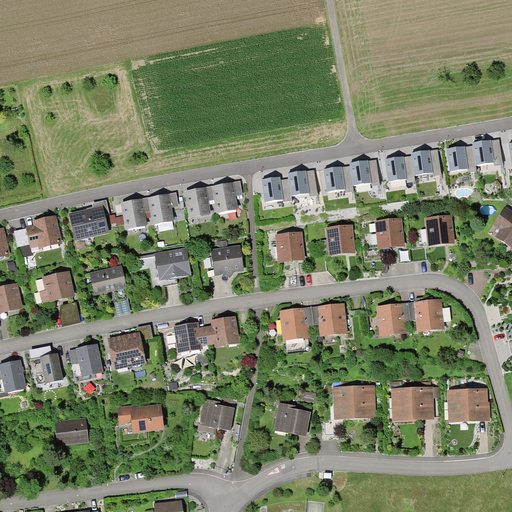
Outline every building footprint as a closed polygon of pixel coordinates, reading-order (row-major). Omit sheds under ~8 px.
[(491,139),(472,142),(473,145),(476,165),(494,162),(491,140),(491,139)] [(499,139),(491,140),(494,162),(495,165),(503,164),(499,139)] [(473,145),(465,146),(468,168),(469,172),(476,170),(476,165),(473,145)] [(465,146),(446,148),(449,171),(468,168),(465,146)] [(438,149),(430,150),(433,173),(433,176),(441,175),(438,149)] [(430,150),(411,152),(411,156),(414,175),(433,173),(430,150)] [(404,156),(385,159),(388,182),(407,179),(404,157),(404,156)] [(411,156),(404,157),(407,179),(407,182),(415,181),(414,175),(411,156)] [(369,159),(350,162),(350,165),(353,185),(372,183),(369,160),(369,159)] [(377,159),(369,160),(372,183),(372,185),(380,184),(377,159)] [(350,165),(343,166),(346,189),(346,192),(354,191),(353,185),(350,165)] [(343,166),(324,169),(327,191),(346,189),(343,166)] [(307,170),(288,173),(289,179),(291,195),(292,195),(310,193),(307,171),(307,170)] [(314,170),(307,171),(310,193),(310,196),(318,195),(314,170)] [(280,177),(262,179),(265,202),(283,199),(280,180),(280,177)] [(289,179),(280,180),(283,199),(283,202),(292,201),(292,195),(291,195),(289,179)] [(240,180),(233,181),(236,195),(243,194),(240,180)] [(211,185),(215,203),(216,212),(238,208),(236,195),(233,181),(211,185)] [(211,185),(206,186),(209,204),(215,203),(211,185)] [(209,204),(206,186),(185,190),(189,217),(211,213),(209,204)] [(176,192),(170,193),(172,207),(179,205),(176,192)] [(147,197),(151,217),(152,224),(174,220),(172,207),(170,193),(147,197)] [(147,197),(142,198),(146,218),(151,217),(147,197)] [(146,218),(142,198),(121,202),(121,203),(123,211),(126,228),(147,224),(146,218)] [(103,204),(105,214),(109,213),(106,199),(93,202),(94,206),(103,204)] [(94,206),(69,212),(75,240),(110,232),(105,214),(103,204),(94,206)] [(511,210),(506,206),(493,224),(500,229),(495,236),(511,248),(511,210)] [(56,214),(33,220),(34,224),(26,226),(26,228),(30,244),(31,247),(39,246),(39,248),(63,242),(56,214)] [(452,215),(425,217),(426,229),(427,241),(428,246),(455,243),(452,215)] [(402,218),(375,221),(376,234),(377,244),(378,249),(405,246),(402,218)] [(352,224),(326,227),(327,239),(328,250),(329,256),(355,253),(352,224)] [(4,227),(0,227),(0,257),(11,255),(4,227)] [(30,244),(26,228),(14,230),(17,247),(20,246),(30,244)] [(302,231),(275,234),(276,246),(278,258),(278,263),(306,260),(302,231)] [(328,250),(327,239),(320,240),(321,251),(328,250)] [(31,247),(30,244),(20,246),(22,257),(33,254),(32,250),(31,247)] [(219,247),(211,249),(215,274),(225,273),(230,277),(234,271),(244,270),(240,244),(227,246),(219,247)] [(187,247),(155,252),(159,280),(192,274),(187,247)] [(14,260),(7,262),(9,272),(16,270),(14,260)] [(122,265),(89,272),(95,294),(127,287),(122,265)] [(69,270),(42,276),(45,289),(39,291),(42,304),(50,301),(75,295),(69,270)] [(17,282),(0,285),(0,313),(24,308),(17,282)] [(117,314),(131,311),(128,299),(114,303),(117,314)] [(414,302),(416,320),(417,332),(445,329),(444,322),(442,308),(441,299),(414,302)] [(61,305),(59,313),(62,326),(81,322),(76,301),(61,305)] [(414,302),(402,303),(404,321),(406,321),(416,320),(414,302)] [(318,306),(320,324),(319,324),(320,336),(348,333),(344,303),(318,306)] [(404,321),(402,303),(377,306),(380,336),(407,333),(406,321),(404,321)] [(318,306),(304,308),(306,326),(309,325),(319,324),(320,324),(318,306)] [(450,307),(442,308),(444,322),(451,321),(450,307)] [(306,326),(304,308),(280,310),(283,341),(311,337),(309,325),(306,326)] [(211,320),(212,326),(215,344),(215,347),(240,343),(235,316),(211,320)] [(202,346),(199,327),(199,322),(174,326),(178,353),(203,349),(202,346)] [(140,331),(142,340),(153,338),(151,325),(137,327),(138,332),(140,331)] [(212,326),(199,327),(202,346),(215,344),(212,326)] [(138,332),(124,335),(131,367),(147,363),(142,340),(140,331),(138,332)] [(114,370),(131,367),(124,335),(108,338),(114,370)] [(76,348),(76,349),(79,363),(82,377),(104,372),(98,343),(76,348)] [(40,356),(52,354),(50,345),(29,350),(31,359),(40,357),(40,356)] [(71,364),(79,363),(76,349),(69,350),(71,364)] [(52,354),(40,356),(40,357),(45,383),(63,380),(58,352),(52,354)] [(0,363),(0,369),(2,379),(5,393),(27,388),(21,359),(0,363)] [(96,389),(90,382),(84,388),(90,394),(96,389)] [(177,382),(168,383),(169,390),(178,389),(177,382)] [(402,388),(391,388),(392,421),(435,419),(434,398),(440,398),(439,387),(433,387),(433,386),(431,387),(431,382),(421,382),(422,387),(402,388)] [(375,385),(333,387),(334,419),(376,418),(375,385)] [(488,388),(447,390),(449,422),(490,421),(489,402),(488,402),(488,388)] [(315,403),(317,393),(303,390),(301,400),(315,403)] [(220,402),(205,399),(200,425),(217,428),(231,431),(235,408),(220,405),(220,402)] [(279,402),(273,430),(306,436),(311,411),(295,408),(295,406),(279,402)] [(133,433),(164,429),(161,404),(134,407),(134,405),(117,407),(119,424),(132,422),(133,433)] [(86,418),(55,421),(58,446),(89,443),(86,418)] [(215,434),(217,428),(200,425),(199,425),(197,431),(215,434)] [(183,511),(182,500),(154,503),(155,511),(183,511)]
